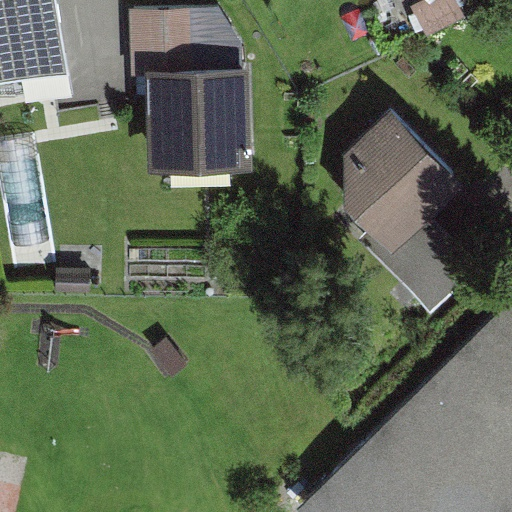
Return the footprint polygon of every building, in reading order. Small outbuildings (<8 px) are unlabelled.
[(0,0),(0,87),(63,79),(52,0),(0,0)] [(138,78),(152,78),(153,170),(246,168),(244,76),(238,76),(237,44),(218,11),(137,13),(138,78)] [(496,219),(382,100),(315,164),(348,198),(336,209),(417,294),(496,219)] [(90,269),(57,269),(57,292),(91,291),(90,269)] [(511,511),(511,310),(308,511),(511,511)] [(167,338),(149,353),(169,378),(188,363),(167,338)]
